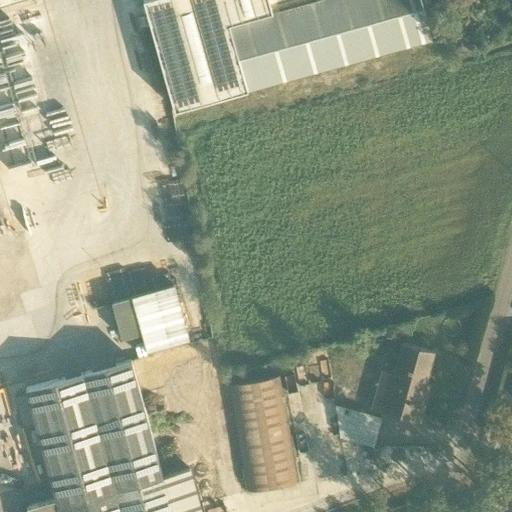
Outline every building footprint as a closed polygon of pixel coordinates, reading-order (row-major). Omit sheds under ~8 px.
[(140,0),(173,111),(246,91),(430,40),(419,0),(140,0)] [(173,285),(110,303),(120,340),(141,335),(145,351),(188,340),(173,285)] [(380,370),(369,408),(418,422),(426,394),(421,393),(433,352),(400,343),(391,374),(380,370)] [(336,344),(327,357),(339,365),(348,352),(336,344)] [(201,511),(190,469),(162,476),(129,359),(23,389),(53,500),(25,507),(26,511),(201,511)] [(329,368),(314,371),(317,386),(331,384),(329,368)] [(277,377),(226,386),(245,493),(297,484),(277,377)] [(380,418),(335,406),(340,438),(372,447),(380,418)]
